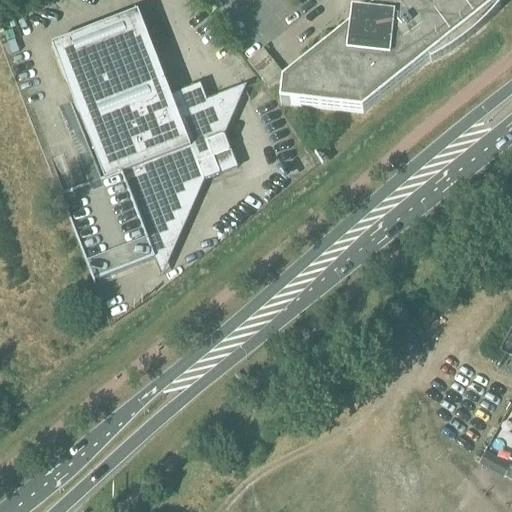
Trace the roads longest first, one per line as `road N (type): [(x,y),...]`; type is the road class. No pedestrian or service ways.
road 1 (secondary): [(511,86),(5,511)]
road 2 (secondary): [(60,511),(511,128)]
